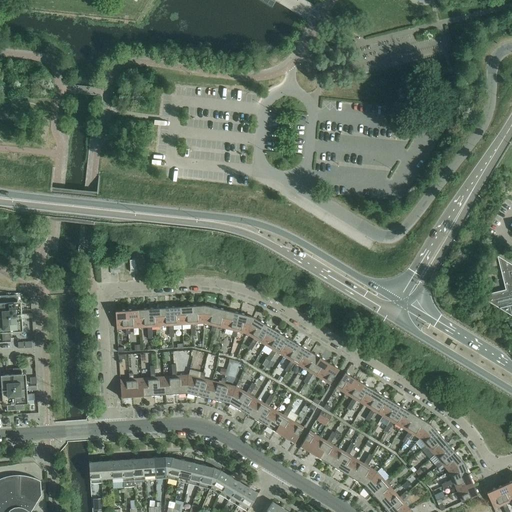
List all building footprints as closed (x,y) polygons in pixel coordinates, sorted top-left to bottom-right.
[(505,290),(480,296),(480,297),(511,316),(511,265),(508,267),(507,262),(498,256),(497,256),(505,290)] [(0,318),(10,317),(9,302),(8,296),(8,295),(0,295),(0,318)] [(17,295),(8,296),(9,302),(10,317),(22,317),(22,319),(27,318),(27,314),(22,314),(21,302),(17,302),(17,295)] [(205,305),(192,306),(193,324),(195,324),(204,323),(205,305)] [(219,309),(205,305),(204,323),(212,325),(215,326),(219,309)] [(192,306),(181,307),(182,325),(191,324),(191,330),(195,330),(195,324),(193,324),(192,306)] [(181,307),(170,308),(171,326),(173,325),(182,325),(181,307)] [(159,308),(149,309),(150,327),(152,327),(160,326),(159,308)] [(170,308),(159,308),(160,326),(169,326),(169,331),(174,331),(173,325),(171,326),(170,308)] [(149,309),(138,310),(139,328),(148,327),(148,333),(152,333),(152,327),(150,327),(149,309)] [(229,311),(219,309),(215,326),(212,325),(211,331),(215,332),(217,326),(225,329),(229,311)] [(138,310),(127,311),(128,328),(126,329),(126,334),(131,334),(130,328),(139,328),(138,310)] [(127,311),(116,311),(117,329),(126,329),(128,328),(127,311)] [(240,314),(229,311),(225,329),(234,331),(232,336),(236,337),(238,332),(236,331),(240,314)] [(246,334),(253,317),(240,314),(236,331),(238,332),(246,334)] [(0,331),(2,333),(3,341),(11,340),(11,332),(10,317),(0,318),(0,331)] [(23,327),(22,319),(22,317),(10,317),(11,332),(19,332),(23,327)] [(265,324),(253,317),(246,334),(254,338),(251,343),(255,345),(258,341),(256,339),(265,324)] [(274,330),(265,324),(256,339),(258,341),(265,345),(274,330)] [(284,335),(274,330),(265,345),(272,349),(270,354),(273,357),(276,352),(274,351),(284,335)] [(293,341),(284,335),(274,351),(276,352),(284,356),(293,341)] [(302,347),(293,341),(284,356),(291,361),(288,366),(292,368),(295,363),(293,362),(302,347)] [(311,352),(302,347),(293,362),(295,363),(302,367),(311,352)] [(321,358),(311,352),(302,367),(309,372),(306,377),(310,379),(313,374),(311,373),(321,358)] [(330,363),(321,358),(311,373),(313,374),(321,379),(330,363)] [(330,384),(339,369),(330,363),(321,379),(330,384)] [(27,387),(26,374),(22,374),(22,370),(20,368),(13,369),(13,375),(14,390),(27,389),(27,391),(32,391),(32,386),(27,387)] [(176,370),(172,371),(172,376),(175,376),(176,394),(187,393),(188,375),(177,376),(176,370)] [(153,378),(154,395),(165,395),(164,377),(155,377),(155,372),(151,372),(151,378),(153,378)] [(202,378),(198,396),(208,398),(212,381),(204,379),(205,373),(201,372),(200,378),(202,378)] [(132,379),(133,397),(144,396),(142,378),(134,379),(133,373),(129,373),(129,379),(132,379)] [(345,373),(336,388),(346,394),(355,378),(345,373)] [(1,376),(2,388),(2,391),(14,390),(13,375),(1,376)] [(200,378),(188,375),(187,393),(198,396),(202,378),(200,378)] [(172,376),(164,377),(165,395),(176,394),(175,376),(172,376)] [(221,383),(212,381),(208,398),(219,401),(223,384),(225,384),(226,378),(224,378),(222,377),(221,383)] [(142,378),(144,396),(154,395),(153,378),(151,378),(142,378)] [(364,384),(355,378),(346,394),(353,398),(350,403),(354,405),(357,400),(355,399),(364,384)] [(120,380),(122,398),(133,397),(132,379),(129,379),(120,380)] [(225,384),(223,384),(219,401),(229,403),(236,387),(225,384)] [(373,390),(364,384),(355,399),(357,400),(364,405),(373,390)] [(246,393),(236,387),(229,403),(239,409),(248,394),(246,393)] [(0,392),(2,393),(3,405),(7,405),(7,411),(16,411),(14,390),(2,391),(2,388),(0,388),(0,392)] [(248,394),(239,409),(248,415),(257,400),(250,395),(253,390),(249,388),(246,393),(248,394)] [(28,404),(27,391),(27,389),(14,390),(16,411),(24,410),(24,404),(28,404)] [(382,395),(373,390),(364,405),(371,409),(368,414),(372,416),(375,411),(373,410),(382,395)] [(392,401),(382,395),(373,410),(375,411),(383,416),(392,401)] [(267,405),(257,420),(267,426),(276,411),(268,406),(271,401),(268,399),(265,404),(267,405)] [(265,404),(257,400),(248,415),(257,420),(267,405),(265,404)] [(401,406),(392,401),(383,416),(390,420),(387,425),(391,428),(394,423),(392,422),(401,406)] [(410,412),(401,406),(392,422),(394,423),(401,427),(410,412)] [(285,416),(276,432),(285,437),(294,422),(287,417),(290,413),(286,410),(283,415),(285,416)] [(283,415),(276,411),(267,426),(276,432),(285,416),(283,415)] [(419,418),(410,412),(401,427),(408,432),(405,436),(409,439),(412,434),(410,433),(419,418)] [(420,438),(431,425),(419,418),(410,433),(412,434),(420,438)] [(295,443),(304,428),(294,422),(285,437),(295,443)] [(440,435),(431,425),(420,438),(426,445),(427,447),(440,435)] [(319,437),(310,431),(300,446),(310,452),(319,437)] [(426,445),(421,449),(424,452),(426,451),(428,453),(427,455),(430,458),(434,455),(447,443),(440,435),(427,447),(426,445)] [(327,441),(319,437),(310,452),(319,458),(329,443),(327,441)] [(333,439),(330,437),(327,441),(329,443),(319,458),(329,463),(338,448),(330,444),(333,439)] [(369,439),(365,445),(370,448),(374,442),(369,439)] [(455,451),(447,443),(434,455),(440,461),(435,465),(438,468),(443,465),(441,463),(455,451)] [(338,448),(329,463),(338,469),(347,454),(345,453),(338,448)] [(347,454),(338,469),(347,475),(356,459),(349,455),(352,450),(348,448),(345,453),(347,454)] [(455,451),(441,463),(443,465),(449,471),(464,462),(455,451)] [(156,479),(154,457),(153,457),(152,458),(144,458),(145,480),(156,479)] [(165,457),(157,458),(156,457),(155,457),(154,457),(156,479),(167,478),(165,457)] [(172,458),(165,457),(167,478),(178,481),(183,459),(182,459),(181,460),(172,458)] [(123,481),(124,487),(135,486),(134,481),(133,458),(132,458),(132,459),(131,459),(130,459),(122,460),(123,481)] [(145,480),(144,458),(135,459),(134,458),(133,458),(134,481),(145,480)] [(189,484),(194,463),(185,461),(184,460),(183,459),(178,481),(189,484)] [(364,464),(356,459),(347,475),(356,480),(366,465),(364,464)] [(370,461),(367,459),(364,464),(366,465),(356,480),(366,486),(377,472),(367,466),(370,461)] [(113,482),(111,460),(110,460),(109,461),(100,462),(102,483),(113,482)] [(123,481),(122,460),(114,461),(113,460),(112,460),(111,460),(113,482),(123,481)] [(89,461),(91,483),(102,483),(100,462),(92,462),(91,462),(90,461),(89,461)] [(449,486),(454,483),(453,481),(469,474),(464,462),(449,471),(452,479),(447,482),(449,486)] [(199,486),(204,465),(203,464),(203,465),(202,465),(194,463),(189,484),(199,486)] [(214,468),(206,466),(206,465),(205,465),(204,465),(199,486),(210,489),(221,471),(214,468)] [(419,468),(415,472),(419,476),(424,473),(419,468)] [(219,495),(231,476),(230,475),(229,475),(228,475),(221,471),(210,489),(219,495)] [(377,472),(366,486),(373,494),(386,482),(385,481),(377,472)] [(454,483),(457,491),(474,484),(469,474),(453,481),(454,483)] [(27,476),(20,475),(4,478),(0,479),(0,511),(31,511),(42,494),(41,482),(35,478),(27,476)] [(229,500),(240,482),(232,478),(232,477),(232,476),(231,476),(219,495),(229,500)] [(386,482),(373,494),(380,502),(394,491),(388,484),(392,480),(389,477),(385,481),(386,482)] [(238,506),(249,487),(249,486),(248,486),(247,486),(240,482),(229,500),(238,506)] [(462,502),(478,494),(474,484),(457,491),(462,502)] [(507,484),(497,488),(504,504),(506,504),(511,501),(511,494),(511,495),(507,484)] [(248,511),(258,493),(251,489),(251,488),(250,488),(250,487),(249,487),(238,506),(248,511)] [(497,488),(487,493),(494,509),(502,505),(505,511),(509,509),(506,504),(504,504),(497,488)] [(394,491),(380,502),(387,510),(401,499),(402,500),(407,497),(404,493),(399,497),(394,491)] [(442,492),(434,495),(436,501),(445,497),(442,492)] [(103,498),(94,499),(94,510),(103,509),(103,498)] [(402,500),(401,499),(387,510),(388,511),(405,511),(410,509),(402,500)] [(280,506),(273,502),(266,511),(279,511),(283,507),(282,507),(282,506),(281,506),(280,506)]
